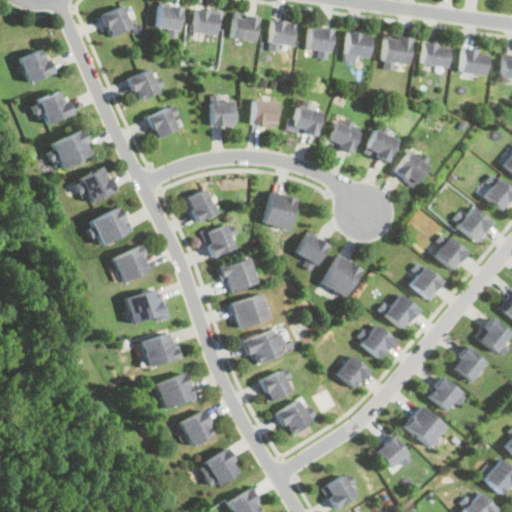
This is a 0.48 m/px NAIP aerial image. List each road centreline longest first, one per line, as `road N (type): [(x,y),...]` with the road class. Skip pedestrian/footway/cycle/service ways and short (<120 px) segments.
road 1 (residential): [(299,511),(234,404),(184,265),(58,0)]
road 2 (residential): [(276,474),(360,419),(511,238)]
road 3 (residential): [(142,181),(180,163),(255,154),(334,179),(365,213)]
